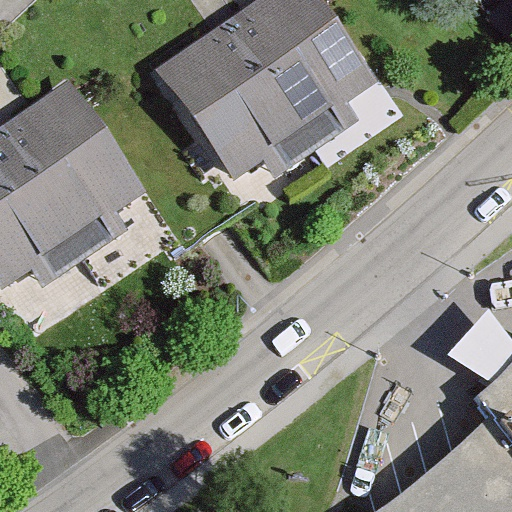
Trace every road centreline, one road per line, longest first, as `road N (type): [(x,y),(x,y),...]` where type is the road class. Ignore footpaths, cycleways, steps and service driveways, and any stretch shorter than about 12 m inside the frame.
road 1 (unclassified): [(511,145),(340,317),(91,504)]
road 2 (residential): [(91,504),(0,383)]
